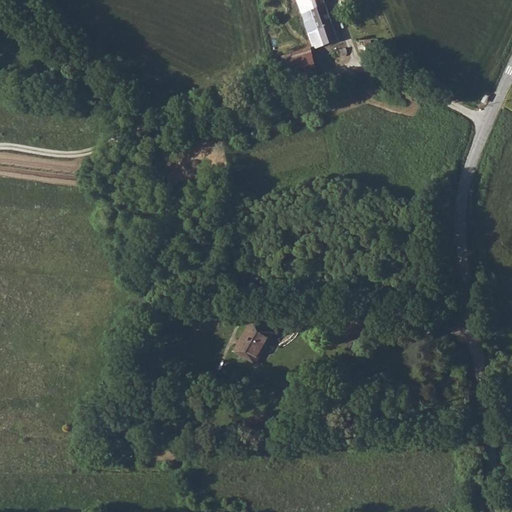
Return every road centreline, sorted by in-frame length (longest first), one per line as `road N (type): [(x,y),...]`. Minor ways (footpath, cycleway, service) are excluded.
road 1 (tertiary): [(489,121),(464,186),(460,233),(493,511)]
road 2 (track): [(356,61),(82,157),(0,148)]
road 3 (unclassified): [(489,121),(369,71),(356,61),(339,12)]
